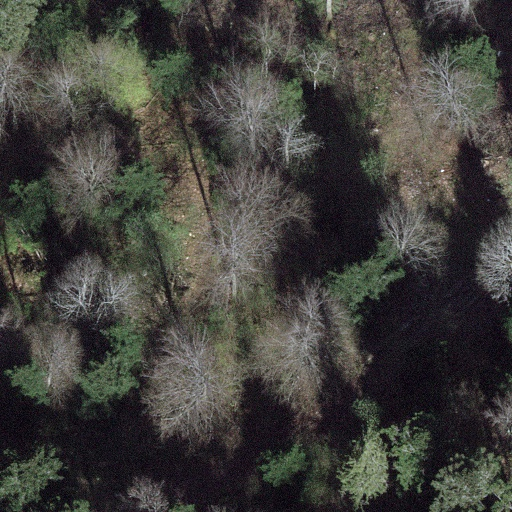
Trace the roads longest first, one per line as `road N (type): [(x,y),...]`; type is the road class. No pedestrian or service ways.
road 1 (track): [(141,511),(364,377),(511,257)]
road 2 (track): [(0,445),(214,474)]
